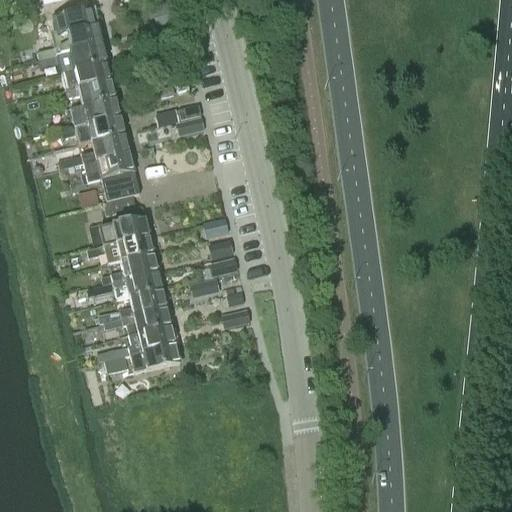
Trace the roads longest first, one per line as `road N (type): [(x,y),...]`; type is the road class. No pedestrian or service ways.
road 1 (unclassified): [(311,511),(287,332),(213,0)]
road 2 (primary): [(322,0),(383,511)]
road 3 (primary): [(461,511),(511,37)]
